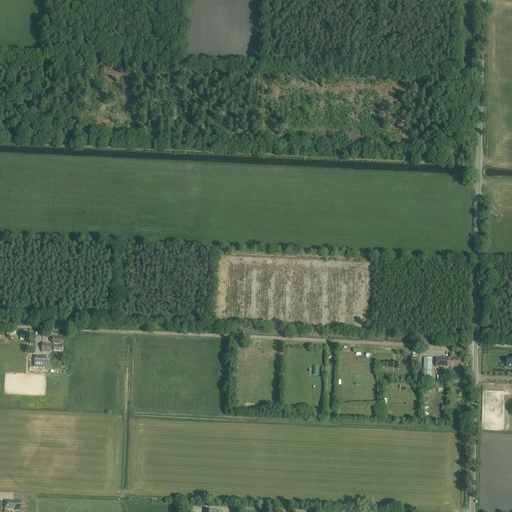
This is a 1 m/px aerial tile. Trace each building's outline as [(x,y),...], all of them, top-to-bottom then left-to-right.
[(52,345),(62,346),(63,338),(53,337),(52,345)] [(42,352),(51,352),(51,343),(42,343),(42,352)] [(35,367),(43,367),(43,372),(46,372),(46,359),(46,356),(36,356),(35,367)] [(458,359),(451,359),(451,358),(436,358),(436,367),(448,367),(448,366),(458,367),(458,359)] [(432,375),(432,370),(432,359),(425,359),(424,377),(424,383),(431,384),(431,378),(431,375),(432,375)] [(21,511),(21,501),(6,500),(5,509),(15,509),(15,510),(21,511)]
